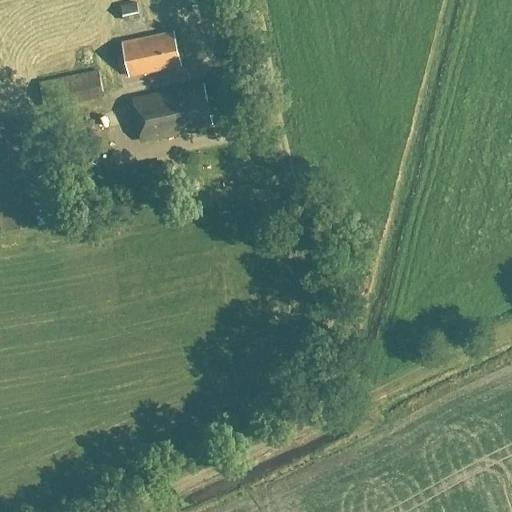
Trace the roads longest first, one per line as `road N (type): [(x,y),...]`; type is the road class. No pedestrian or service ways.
road 1 (track): [(285,434),(294,250),(245,0)]
road 2 (track): [(511,328),(114,511)]
